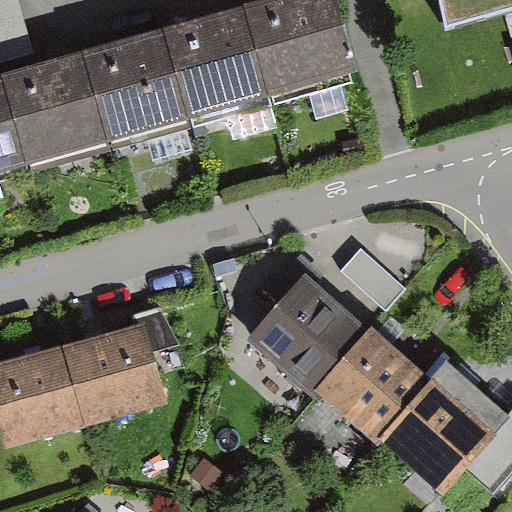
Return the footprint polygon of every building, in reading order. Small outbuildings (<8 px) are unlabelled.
[(22,0),(0,0),(0,66),(36,58),(22,0)] [(329,0),(294,0),(236,16),(262,112),(353,87),(329,0)] [(511,0),(428,0),(437,38),(511,18),(511,0)] [(236,16),(0,78),(0,179),(262,112),(236,16)] [(301,285),(247,349),(439,510),(493,445),(301,285)] [(165,416),(142,333),(0,371),(0,459),(0,460),(165,416)]
